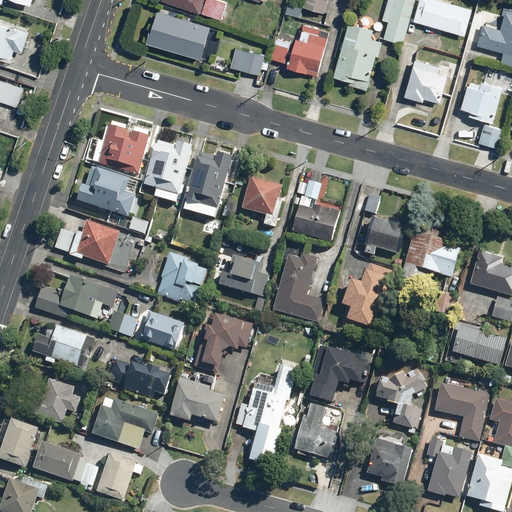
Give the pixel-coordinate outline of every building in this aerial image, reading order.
[(162,0),(201,13),(205,0),(162,0)] [(306,0),(305,7),(325,13),(329,0),(306,0)] [(405,43),(416,0),(389,0),(384,21),(389,22),(385,38),(405,43)] [(474,8),(443,0),(420,0),(415,22),(466,36),(474,8)] [(148,43),(203,59),(212,26),(160,10),(155,25),(154,24),(148,43)] [(511,64),(511,12),(506,11),(502,28),(484,24),(478,45),(504,52),(501,62),(511,64)] [(0,55),(13,60),(16,51),(23,53),(31,31),(19,27),(18,28),(0,22),(0,55)] [(351,22),(335,76),(351,81),(350,85),(369,90),(373,78),(372,77),(379,54),(380,55),(384,42),(375,39),(373,36),(375,29),(351,22)] [(289,68),(318,76),(330,31),(304,25),(300,38),(297,37),(289,68)] [(291,42),(278,38),(272,58),(286,62),(291,42)] [(266,55),(237,47),(232,67),(261,75),(266,55)] [(416,60),(406,96),(425,101),(426,99),(442,103),(449,75),(440,73),(441,66),(416,60)] [(471,116),(494,122),(504,86),(483,81),(472,78),(470,85),(468,84),(462,108),(472,111),(471,116)] [(25,88),(0,79),(0,101),(19,107),(25,88)] [(112,126),(101,164),(140,175),(151,136),(150,136),(151,132),(137,128),(135,132),(134,132),(129,131),(129,130),(127,130),(129,126),(114,122),(113,126),(112,126)] [(505,129),(485,123),(479,143),(499,149),(505,129)] [(181,195),(195,146),(180,142),(178,146),(159,141),(146,186),(181,195)] [(221,209),(235,157),(220,153),(218,157),(199,152),(186,200),(221,209)] [(87,181),(80,201),(130,218),(138,196),(128,193),(133,179),(100,167),(99,168),(94,166),(89,182),(87,181)] [(284,186),(252,177),(244,209),(275,217),(284,186)] [(301,205),(294,231),(333,242),(342,211),(331,208),(331,209),(315,205),(314,209),(301,205)] [(150,223),(134,218),(131,230),(147,234),(150,223)] [(390,222),(376,218),(367,253),(376,255),(378,249),(399,255),(408,225),(390,220),(390,222)] [(122,233),(89,221),(85,230),(81,229),(71,256),(83,260),(85,257),(110,266),(122,233)] [(429,272),(454,279),(463,245),(442,239),(444,232),(418,225),(404,279),(425,284),(429,272)] [(511,296),(511,266),(503,264),(505,258),(481,251),(472,285),(511,296)] [(191,259),(171,252),(162,278),(164,279),(159,294),(183,302),(183,300),(197,305),(209,270),(201,267),(201,266),(190,262),(191,259)] [(290,255),(275,309),(322,322),(328,301),(309,295),(320,258),(303,254),(302,258),(290,255)] [(264,264),(235,256),(230,274),(225,273),(221,285),(255,295),(264,264)] [(395,272),(372,264),(370,270),(368,270),(364,283),(354,279),(345,305),(349,307),(343,324),(364,331),(366,326),(376,329),(395,272)] [(69,319),(72,310),(100,320),(105,305),(114,308),(119,292),(73,276),(67,292),(61,290),(60,293),(44,287),(36,308),(69,319)] [(138,318),(114,310),(108,328),(132,336),(138,318)] [(185,324),(150,312),(140,340),(175,352),(185,324)] [(207,325),(196,367),(221,374),(226,355),(249,348),(255,324),(218,314),(214,326),(207,325)] [(41,334),(35,352),(84,369),(89,354),(92,355),(98,339),(59,325),(54,339),(41,334)] [(509,339),(462,326),(455,353),(501,366),(509,339)] [(359,355),(320,345),(307,396),(336,403),(341,382),(351,385),(352,382),(364,384),(369,364),(358,362),(359,355)] [(163,369),(150,365),(149,368),(134,362),(133,366),(117,360),(110,381),(125,386),(124,389),(155,400),(158,393),(167,396),(174,376),(162,372),(163,369)] [(251,460),(274,467),(302,372),(283,366),(277,389),(259,384),(257,389),(256,389),(244,429),(259,433),(251,460)] [(414,406),(413,406),(415,398),(414,396),(429,388),(426,382),(427,381),(423,374),(422,375),(419,370),(408,376),(406,372),(392,380),(384,377),(378,397),(389,400),(389,402),(400,405),(395,424),(418,430),(424,410),(414,407),(414,406)] [(82,398),(73,395),(76,387),(51,379),(45,399),(38,397),(33,413),(64,424),(69,410),(77,412),(82,398)] [(183,379),(172,417),(193,422),(195,416),(219,423),(227,395),(212,391),(213,387),(183,379)] [(481,442),(491,394),(442,384),(436,412),(464,418),(460,438),(481,442)] [(104,405),(94,434),(141,450),(147,433),(154,436),(161,415),(117,399),(116,401),(108,398),(105,405),(104,405)] [(511,403),(497,399),(491,420),(500,423),(494,442),(511,447),(511,403)] [(41,428),(15,419),(0,459),(26,468),(41,428)] [(317,459),(318,455),(333,459),(340,433),(339,433),(340,427),(331,425),(330,430),(305,423),(297,449),(300,450),(299,455),(317,459)] [(404,487),(414,449),(377,440),(369,474),(384,478),(383,481),(404,487)] [(43,441),(34,468),(74,482),(83,455),(43,441)] [(461,499),(474,452),(457,447),(457,449),(445,445),(443,453),(441,452),(430,492),(447,497),(447,495),(461,499)] [(139,461),(111,452),(99,492),(126,500),(139,461)] [(505,461),(480,454),(468,497),(483,501),(481,507),(500,511),(505,511),(511,489),(511,469),(503,467),(505,461)] [(13,479),(1,511),(4,511),(33,511),(39,497),(44,499),(49,486),(26,478),(26,480),(18,477),(16,480),(13,479)]
